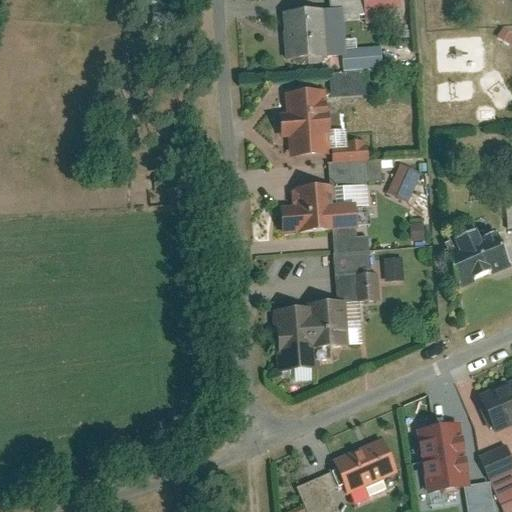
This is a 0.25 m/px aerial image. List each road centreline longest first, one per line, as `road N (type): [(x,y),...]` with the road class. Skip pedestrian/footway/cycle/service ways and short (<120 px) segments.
road 1 (residential): [(269,427),(249,398),(240,349),(215,0)]
road 2 (residential): [(269,427),(316,426),(511,338)]
